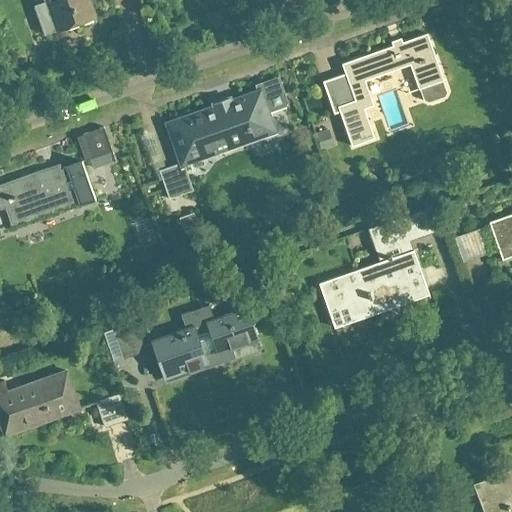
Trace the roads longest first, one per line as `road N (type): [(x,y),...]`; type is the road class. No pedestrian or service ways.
road 1 (unclassified): [(0,480),(123,490),(216,477),(511,371)]
road 2 (unclassified): [(0,134),(379,0)]
